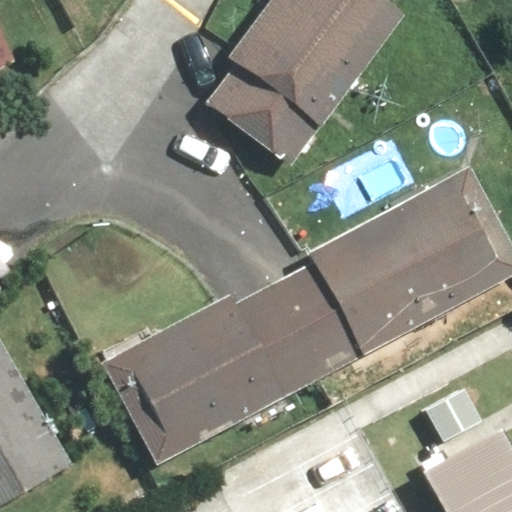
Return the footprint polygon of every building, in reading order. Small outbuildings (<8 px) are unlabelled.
[(268,0),(223,63),(232,70),(202,111),(291,174),(402,19),(375,0),(268,0)] [(0,50),(0,69),(8,65),(0,50)] [(511,258),(465,169),(303,254),(359,360),(511,279),(511,258)] [(227,294),(95,365),(114,402),(136,391),(151,419),(130,429),(150,466),(349,361),(300,269),(232,305),(227,294)] [(0,353),(0,506),(68,466),(0,353)] [(511,511),(511,455),(499,432),(418,475),(438,511),(511,511)]
